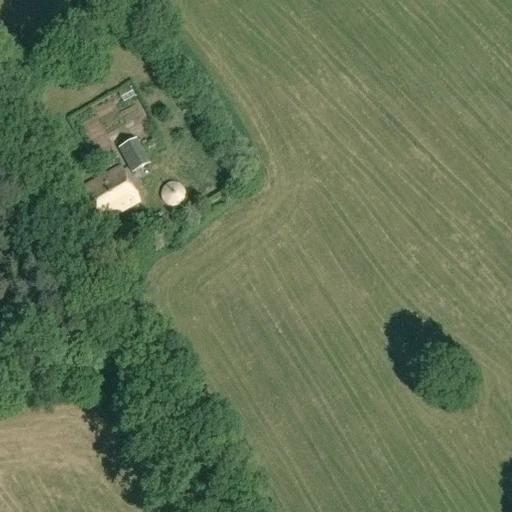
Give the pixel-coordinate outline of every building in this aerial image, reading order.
[(115,135),(121,149),(139,141),(133,128),(115,135)] [(142,150),(153,165),(171,154),(160,138),(142,150)] [(134,146),(120,155),(133,177),(148,168),(134,146)] [(99,223),(138,202),(120,169),(81,190),(99,223)] [(165,171),(164,195),(182,196),(183,172),(165,171)]
